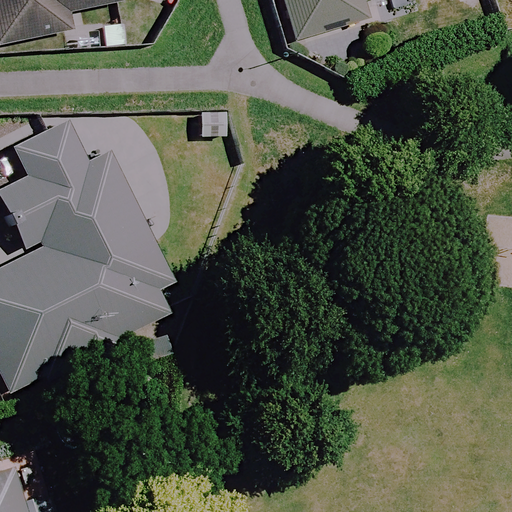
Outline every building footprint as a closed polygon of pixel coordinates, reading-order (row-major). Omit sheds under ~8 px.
[(0,0),(0,47),(69,33),(65,15),(121,3),(120,0),(0,0)] [(280,0),(293,45),(367,23),(362,5),(379,0),(280,0)] [(0,380),(8,396),(38,381),(44,392),(115,357),(109,345),(183,308),(106,154),(85,164),(66,126),(13,152),(26,178),(0,190),(0,203),(28,260),(0,273),(0,380)] [(511,219),(486,217),(480,290),(511,292),(511,219)] [(0,463),(0,511),(54,511),(37,452),(0,463)]
